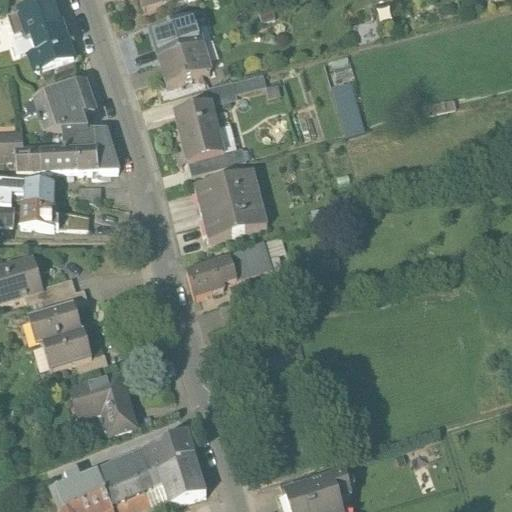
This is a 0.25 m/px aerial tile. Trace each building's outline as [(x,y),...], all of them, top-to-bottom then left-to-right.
[(140,0),(145,16),(198,0),(140,0)] [(53,2),(18,14),(32,56),(26,58),(33,79),(74,66),(53,2)] [(149,33),(158,61),(202,48),(193,20),(149,33)] [(158,61),(166,88),(210,75),(202,48),(158,61)] [(206,89),(210,105),(265,91),(261,76),(206,89)] [(97,180),(119,179),(106,136),(87,136),(83,125),(96,121),(84,88),(34,104),(45,141),(61,140),(64,157),(78,157),(97,157),(97,180)] [(349,88),(330,94),(344,139),(363,134),(349,88)] [(477,94),(422,107),(424,116),(479,103),(477,94)] [(210,105),(175,113),(187,162),(222,154),(210,105)] [(16,181),(54,180),(54,157),(22,158),(22,143),(0,143),(0,169),(16,169),(16,181)] [(222,154),(187,162),(191,176),(246,162),(242,149),(222,154)] [(54,180),(79,180),(78,157),(64,157),(54,157),(54,180)] [(97,180),(97,157),(78,157),(79,180),(97,180)] [(193,191),(206,245),(266,230),(253,176),(193,191)] [(23,214),(52,214),(52,193),(0,189),(0,212),(8,213),(8,202),(22,204),(23,214)] [(100,195),(79,195),(79,209),(99,213),(100,195)] [(355,209),(350,196),(325,204),(330,218),(355,209)] [(52,214),(23,214),(23,235),(90,236),(90,224),(52,214)] [(0,232),(13,234),(15,217),(0,215),(0,232)] [(282,249),(230,266),(236,290),(283,277),(278,267),(286,265),(282,249)] [(230,266),(186,278),(195,305),(238,294),(236,290),(230,266)] [(0,309),(23,303),(43,298),(34,267),(0,276),(0,309)] [(365,286),(363,276),(351,279),(353,288),(365,286)] [(40,312),(74,303),(70,290),(43,298),(23,303),(27,316),(40,312)] [(88,311),(84,300),(74,303),(40,312),(44,323),(88,311)] [(42,352),(81,342),(74,315),(44,323),(31,327),(39,353),(42,352)] [(81,342),(42,352),(50,380),(75,373),(92,369),(84,341),(81,342)] [(106,365),(92,369),(75,373),(78,384),(109,376),(106,365)] [(135,435),(119,385),(69,400),(78,429),(107,420),(114,442),(135,435)] [(82,511),(105,502),(193,459),(182,441),(53,496),(59,511),(82,511)] [(205,498),(193,459),(105,502),(109,511),(146,511),(165,501),(168,510),(205,498)] [(279,486),(282,497),(307,490),(304,478),(279,486)] [(282,497),(286,511),(340,511),(339,506),(351,503),(344,479),(307,490),(282,497)] [(109,511),(105,502),(82,511),(109,511)]
